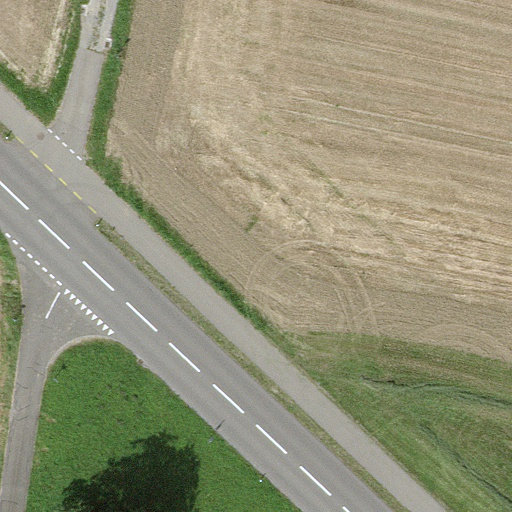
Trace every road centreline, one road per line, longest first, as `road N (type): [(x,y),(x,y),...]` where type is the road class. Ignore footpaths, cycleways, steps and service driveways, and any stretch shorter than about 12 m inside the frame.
road 1 (tertiary): [(53,248),(333,511)]
road 2 (residential): [(53,248),(19,511)]
road 3 (track): [(53,248),(109,0)]
